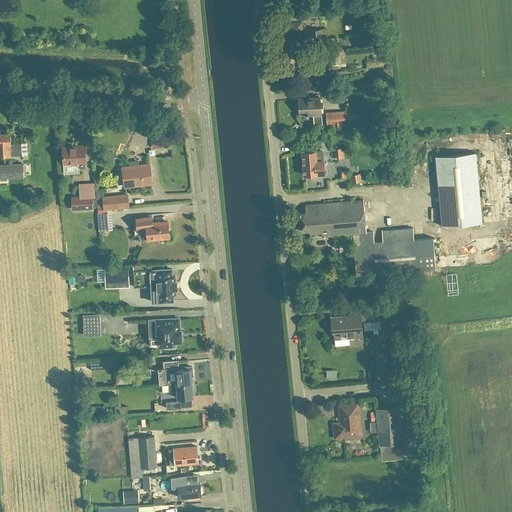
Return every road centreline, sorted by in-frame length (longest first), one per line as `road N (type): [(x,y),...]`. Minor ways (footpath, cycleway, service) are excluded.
road 1 (unclassified): [(310,511),(257,0)]
road 2 (tertiary): [(246,511),(204,102)]
road 3 (unknown): [(278,201),(371,196),(445,238),(495,234)]
road 4 (unclassified): [(204,102),(0,90)]
